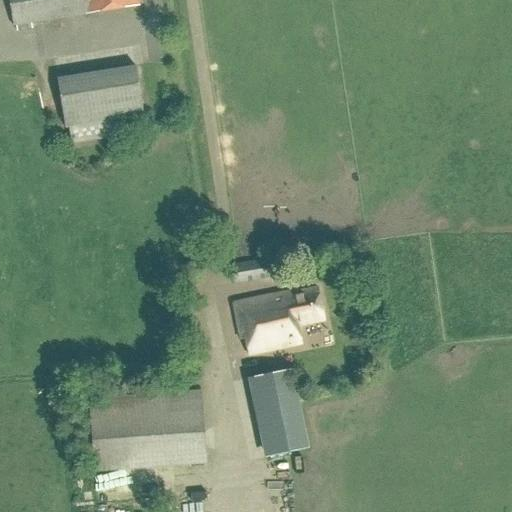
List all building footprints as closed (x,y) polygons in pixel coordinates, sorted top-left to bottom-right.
[(8,0),(12,26),(136,9),(134,0),(8,0)] [(155,68),(74,74),(78,128),(108,126),(109,133),(124,132),(123,118),(158,116),(155,68)] [(235,283),(286,275),(283,257),(232,265),(235,283)] [(297,291),(231,304),(238,339),(244,338),(248,355),(300,345),(296,325),(324,320),(318,290),(298,294),(297,291)] [(246,380),(262,458),(307,449),(291,371),(246,380)] [(94,473),(206,464),(201,390),(88,399),(94,473)]
